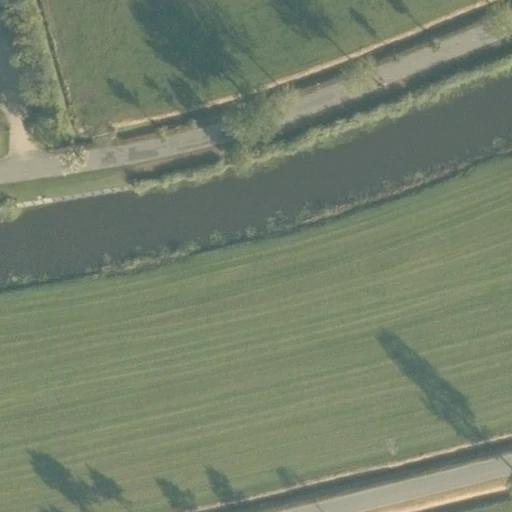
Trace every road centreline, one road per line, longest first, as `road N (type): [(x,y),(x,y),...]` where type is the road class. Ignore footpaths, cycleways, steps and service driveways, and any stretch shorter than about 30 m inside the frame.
road 1 (tertiary): [(0,172),(178,143),(277,117),(511,22)]
road 2 (unclassified): [(314,511),(511,461)]
